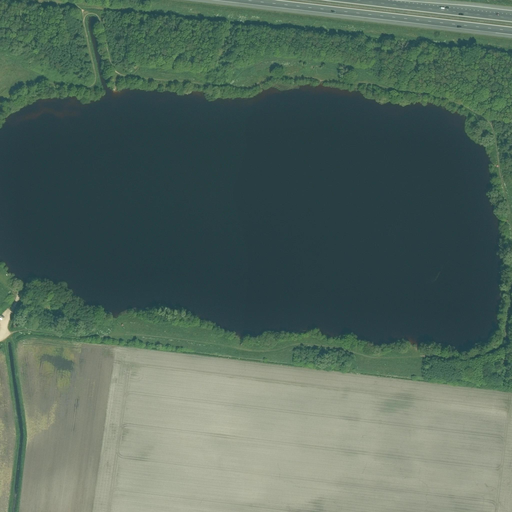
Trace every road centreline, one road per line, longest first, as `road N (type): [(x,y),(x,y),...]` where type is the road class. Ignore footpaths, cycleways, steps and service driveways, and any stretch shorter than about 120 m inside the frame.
road 1 (motorway): [(232,0),(511,31)]
road 2 (motorway): [(511,18),(350,0)]
